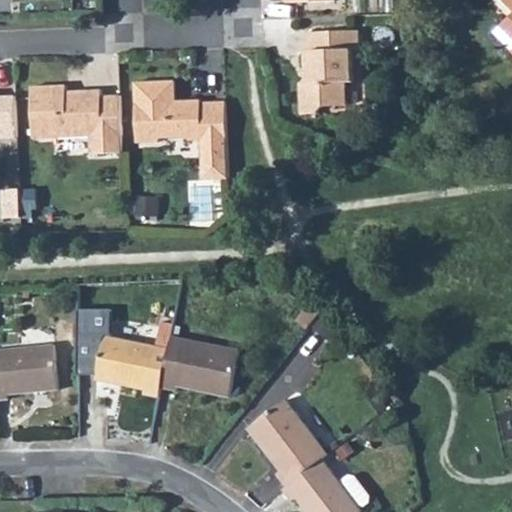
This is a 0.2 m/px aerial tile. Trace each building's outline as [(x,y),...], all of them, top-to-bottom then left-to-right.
[(302,83),(303,114),(319,114),(325,107),(348,106),(347,82),(355,82),(354,51),(361,50),(360,30),(308,34),(308,52),(305,51),(306,71),(311,71),(312,83),(302,83)] [(227,102),(203,103),(203,100),(190,101),(186,105),(177,106),(176,81),(137,83),(139,143),(159,142),(162,138),(188,137),(191,141),(203,141),(205,180),(230,179),(227,102)] [(68,92),(68,86),(33,87),(35,139),(92,137),(92,154),(124,153),(122,96),(103,97),(103,90),(80,92),(81,98),(68,98),(68,92)] [(0,139),(18,139),(16,96),(0,96),(0,139)] [(5,219),(22,218),(21,190),(3,190),(5,219)] [(298,321),(308,329),(324,309),(314,301),(298,321)] [(160,398),(162,387),(170,349),(176,321),(165,319),(160,346),(108,336),(109,309),(78,308),(77,375),(95,375),(98,377),(97,380),(147,390),(146,395),(160,398)] [(162,387),(178,391),(179,387),(232,398),(241,351),(173,337),(170,349),(162,387)] [(0,350),(0,403),(11,402),(10,398),(64,393),(60,346),(0,350)] [(287,400),(250,429),(283,471),(279,474),(289,486),(326,458),(330,455),(287,400)] [(285,490),(294,502),(297,499),(307,511),(367,511),(364,507),(370,502),(371,496),(356,477),(350,476),(343,481),(326,458),(289,486),(285,490)]
